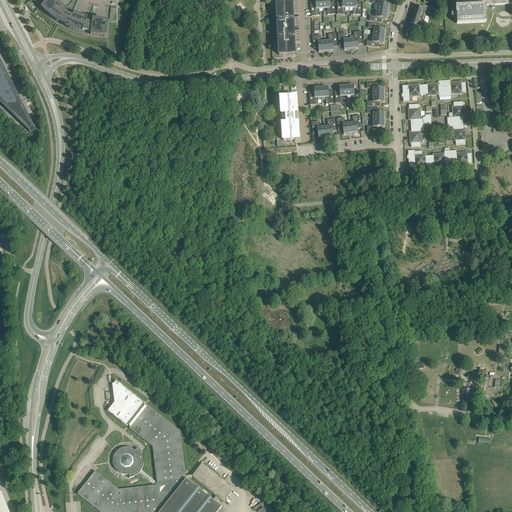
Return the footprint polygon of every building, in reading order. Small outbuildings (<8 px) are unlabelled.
[(47,0),(41,8),(43,11),(47,14),(49,16),(52,18),(55,20),(56,21),(58,19),(69,26),(68,28),(72,30),(77,32),(81,33),(86,34),(89,35),(93,36),(97,37),(100,37),(102,37),(105,37),(107,22),(93,20),(92,20),(92,23),(86,22),(88,18),(87,18),(87,19),(73,14),(72,16),(69,14),(66,12),(66,13),(64,12),(66,10),(54,0),(47,0)] [(319,9),(323,9),(322,0),(314,0),(315,4),(310,4),(311,17),(319,16),(319,9)] [(322,0),(323,9),(327,9),(327,15),(335,14),(334,2),(329,2),(329,0),(322,0)] [(345,8),(349,8),(349,0),(342,0),(342,2),(337,2),(337,14),(345,15),(345,8)] [(349,0),(349,8),(353,8),(353,15),(361,15),(361,2),(356,2),(356,0),(349,0)] [(378,4),(377,11),(388,12),(388,9),(389,9),(389,5),(384,5),(385,0),(383,0),(372,0),(372,3),(378,4)] [(457,14),(457,23),(485,21),(485,12),(486,12),(486,6),(511,4),(511,0),(455,0),(456,2),(458,2),(458,6),(455,6),(456,14),(457,14)] [(279,55),(294,55),(291,3),(276,4),(279,55)] [(414,13),(425,16),(427,10),(428,11),(429,7),(423,5),(422,8),(416,6),(414,13)] [(388,12),(377,11),(376,17),(370,16),(369,21),(381,23),(382,19),(387,19),(388,16),(387,15),(388,12)] [(412,19),(424,22),(425,16),(414,13),(412,19)] [(424,22),(412,19),(410,25),(416,27),(415,30),(422,32),(423,28),(422,28),(424,22)] [(374,29),(373,35),(384,37),(385,34),(386,30),(381,29),(381,25),(368,23),(368,28),(374,29)] [(350,39),(351,49),(354,49),(354,50),(358,49),(358,45),(363,44),(361,32),(354,32),(354,39),(350,39)] [(348,50),(351,49),(350,39),(346,40),(345,33),(338,34),(339,46),(344,46),(344,51),(348,50)] [(329,41),(325,42),(326,52),(329,51),(329,52),(333,52),(332,47),(337,47),(336,34),(328,35),(329,41)] [(384,40),(384,37),(373,35),(372,42),(366,41),(366,46),(379,47),(379,43),(384,44),(385,40),(384,40)] [(326,52),(325,42),(321,42),(320,36),(312,36),(313,49),(318,48),(319,53),(323,53),(323,52),(326,52)] [(20,103),(0,63),(0,100),(12,111),(20,103)] [(427,85),(423,85),(424,95),(428,95),(428,96),(439,95),(439,98),(445,97),(444,81),(438,81),(439,84),(427,84),(427,85)] [(444,81),(445,97),(451,97),(451,95),(462,94),(462,93),(466,92),(465,83),(462,83),(462,82),(450,83),(450,81),(444,81)] [(373,95),(384,95),(384,92),(384,88),(379,88),(379,84),(367,84),(367,89),(373,89),(373,95)] [(346,86),(347,96),(351,96),(351,103),(359,102),(358,90),(353,90),(353,85),(349,86),(346,86)] [(424,95),(423,85),(420,85),(408,85),(408,86),(402,86),(402,90),(403,94),(401,94),(402,98),(403,97),(403,102),(410,102),(409,97),(420,96),(420,95),(424,95)] [(343,96),(347,96),(346,86),(343,86),(339,86),(339,91),(334,91),(335,104),(343,103),(343,96)] [(324,88),(321,88),(321,98),(325,98),(326,104),(334,104),(333,91),(328,92),(328,87),(324,87),(324,88)] [(317,98),(321,98),(321,88),(317,88),(314,88),(314,92),(309,93),(310,105),(318,105),(317,98)] [(283,141),(298,140),(295,96),(280,97),(280,94),(274,94),(275,104),(281,104),(283,141)] [(384,95),(373,95),(373,102),(367,102),(367,107),(380,107),(380,102),(385,102),(385,98),(384,98),(384,95)] [(451,118),(451,124),(463,124),(463,118),(465,118),(464,106),(463,106),(463,102),(454,103),(454,106),(452,106),(452,118),(451,118)] [(410,121),(411,127),(423,126),(432,125),(431,115),(425,115),(425,119),(421,120),(420,108),(419,108),(418,105),(409,105),(409,109),(408,109),(409,122),(410,121)] [(373,114),(373,120),(384,120),(384,117),(385,117),(385,113),(380,113),(380,108),(367,109),(367,114),(373,114)] [(349,124),(350,134),(354,133),(354,134),(357,133),(357,129),(362,128),(360,116),(352,117),(353,123),(349,124)] [(347,134),(350,134),(349,124),(345,124),(344,118),(336,119),(338,131),(343,131),(344,135),(347,135),(347,134)] [(328,127),(324,127),(325,137),(328,137),(332,137),(332,132),(336,132),(335,119),(327,120),(328,127)] [(384,123),(384,120),(373,120),(373,127),(367,127),(367,132),(380,132),(380,127),(385,127),(385,123),(384,123)] [(322,138),(325,137),(324,127),(320,128),(319,121),(311,122),(313,135),(318,134),(318,139),(322,138)] [(464,129),(463,124),(451,124),(451,130),(453,130),(454,142),(456,142),(456,145),(465,144),(465,141),(466,141),(466,129),(464,129)] [(424,132),(423,126),(411,127),(411,132),(409,132),(410,144),(411,144),(411,148),(421,147),(421,144),(423,144),(422,132),(424,132)] [(427,166),(430,166),(429,156),(426,157),(426,155),(414,155),(414,151),(408,152),(408,156),(407,156),(407,159),(408,159),(409,164),(414,163),(414,168),(427,167),(427,166)] [(446,164),(451,164),(450,151),(444,152),(444,154),(433,154),(433,156),(429,156),(430,166),(433,166),(433,167),(446,166),(446,164)] [(456,151),(450,151),(451,164),(456,164),(456,166),(469,165),(469,164),(472,164),(472,154),(468,154),(468,152),(457,153),(456,151)] [(95,471),(77,494),(99,511),(222,511),(219,510),(221,507),(217,504),(219,500),(223,503),(235,489),(202,463),(192,476),(192,479),(216,497),(213,501),(186,479),(180,432),(147,405),(146,407),(144,405),(145,403),(116,381),(114,384),(112,384),(115,402),(108,411),(127,426),(128,425),(130,427),(129,428),(153,447),(157,483),(141,470),(142,468),(143,466),(144,464),(144,460),(143,455),(141,452),(137,448),(135,450),(133,449),(129,448),(128,447),(124,448),(122,448),(120,449),(118,450),(116,452),(114,454),(113,457),(113,459),(113,462),(113,465),(114,468),(115,470),(118,472),(121,474),(124,475),(127,475),(129,475),(129,478),(130,478),(133,477),(135,476),(139,473),(154,486),(119,490),(95,471)] [(462,389),(462,404),(472,403),(471,389),(462,389)] [(0,511),(9,511),(1,492),(0,492),(0,511)]
